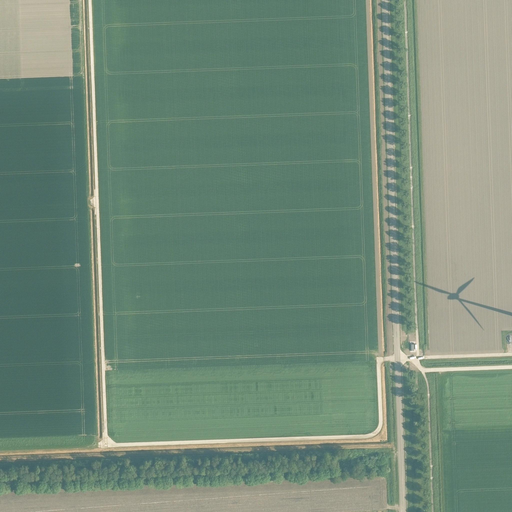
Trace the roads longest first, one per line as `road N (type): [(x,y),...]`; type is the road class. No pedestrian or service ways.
road 1 (secondary): [(396,359),(384,0)]
road 2 (secondary): [(402,511),(396,359)]
